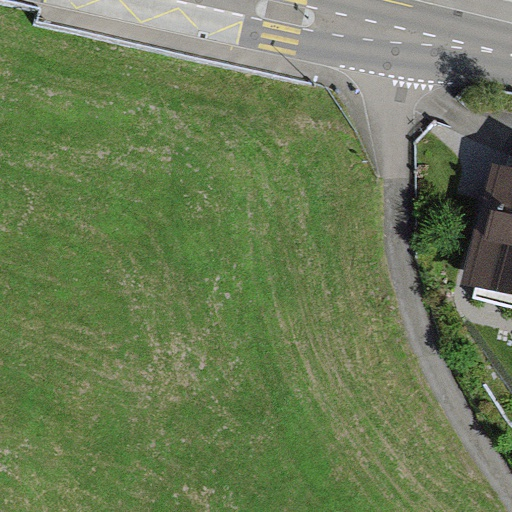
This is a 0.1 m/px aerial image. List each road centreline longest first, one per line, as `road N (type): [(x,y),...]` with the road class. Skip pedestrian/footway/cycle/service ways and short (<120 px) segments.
road 1 (residential): [(382,30),(399,248),(432,368),(511,492)]
road 2 (tertiary): [(235,0),(382,30)]
road 3 (tertiary): [(382,30),(511,53)]
